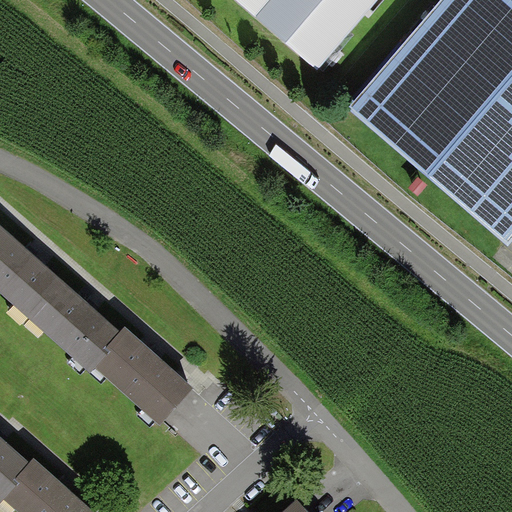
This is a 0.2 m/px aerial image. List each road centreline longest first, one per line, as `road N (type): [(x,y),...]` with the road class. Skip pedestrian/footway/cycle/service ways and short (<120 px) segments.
road 1 (primary): [(108,0),(511,336)]
road 2 (residential): [(314,412),(152,253),(0,157)]
road 3 (residential): [(204,511),(314,412)]
road 4 (residential): [(403,511),(314,412)]
